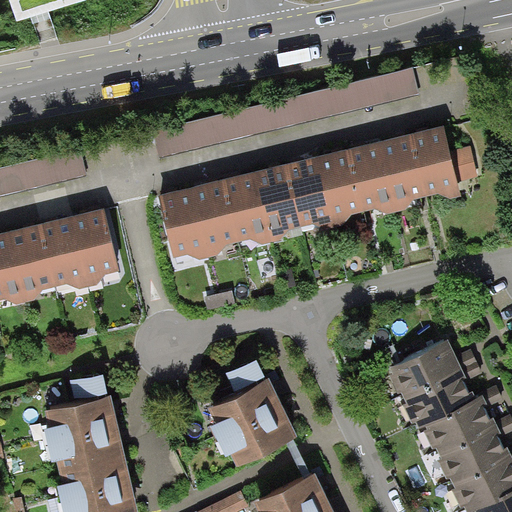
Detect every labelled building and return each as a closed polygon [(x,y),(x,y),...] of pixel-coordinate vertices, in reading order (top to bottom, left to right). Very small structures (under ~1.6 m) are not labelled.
[(9,0),(16,21),(82,0),(9,0)] [(159,120),(167,156),(442,95),(434,59),(159,120)] [(471,193),(455,127),(426,134),(442,200),(471,193)] [(442,200),(426,134),(398,140),(413,207),(442,200)] [(413,207),(398,140),(369,147),(385,213),(413,207)] [(385,213),(369,147),(340,154),(356,220),(385,213)] [(0,168),(0,196),(85,177),(79,150),(0,168)] [(356,220),(340,154),(312,160),(327,227),(356,220)] [(327,227),(312,160),(283,167),(299,233),(327,227)] [(299,233),(283,167),(254,174),(270,240),(299,233)] [(270,240),(254,174),(226,181),(241,247),(270,240)] [(241,247),(226,181),(197,187),(213,253),(241,247)] [(169,194),(184,260),(213,253),(197,187),(169,194)] [(105,210),(73,218),(89,288),(122,280),(105,210)] [(57,295),(89,288),(73,218),(41,226),(57,295)] [(25,303),(57,295),(41,226),(8,234),(25,303)] [(0,308),(25,303),(8,234),(0,235),(0,308)] [(446,334),(390,360),(415,414),(425,409),(468,499),(476,495),(483,511),(511,511),(511,454),(481,388),(473,391),(446,334)] [(279,367),(211,400),(238,455),(306,421),(279,367)] [(108,383),(50,396),(75,511),(134,497),(108,383)] [(342,511),(319,467),(254,501),(259,511),(342,511)]
